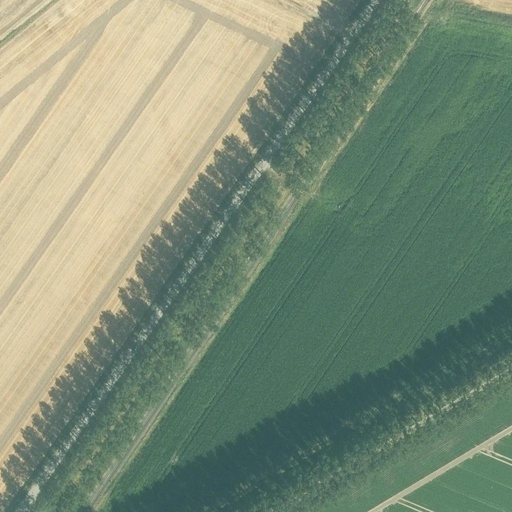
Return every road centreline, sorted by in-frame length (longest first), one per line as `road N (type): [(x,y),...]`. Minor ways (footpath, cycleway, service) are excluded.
road 1 (unclassified): [(13,511),(369,0)]
road 2 (track): [(400,0),(44,511)]
road 3 (track): [(282,511),(511,373)]
